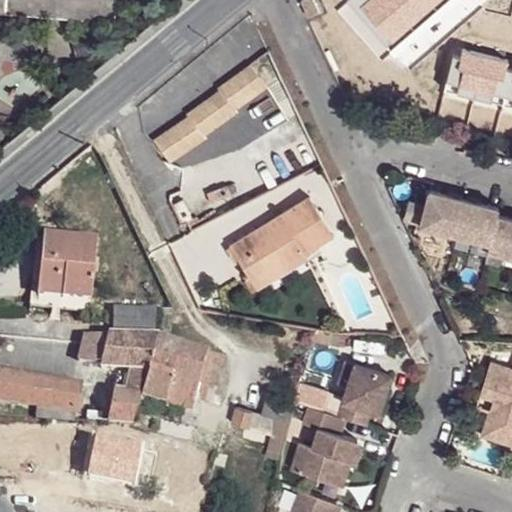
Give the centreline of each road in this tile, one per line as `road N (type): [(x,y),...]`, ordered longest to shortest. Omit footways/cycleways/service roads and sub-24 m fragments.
road 1 (residential): [(419,474),(447,367),(340,146)]
road 2 (residential): [(0,187),(229,0)]
road 3 (residential): [(511,187),(340,146)]
road 4 (residential): [(340,146),(272,0)]
